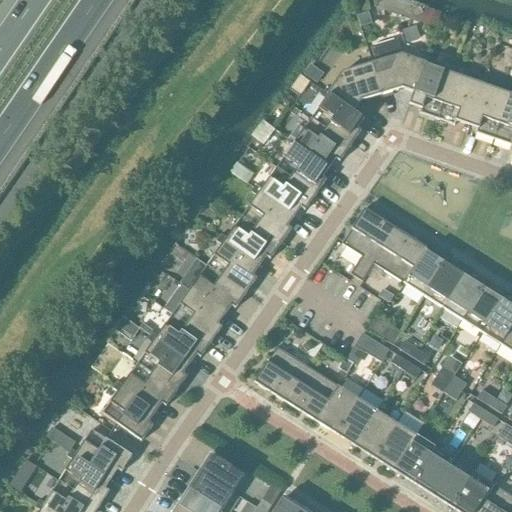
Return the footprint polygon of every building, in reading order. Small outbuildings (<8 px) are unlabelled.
[(372,64),(382,95),(402,89),(413,93),(415,94),(425,63),(402,55),(398,40),(372,48),(376,63),(372,64)] [(437,120),(453,75),(429,66),(431,58),(427,57),(425,63),(415,94),(413,93),(409,105),(421,109),(420,114),(437,120)] [(382,95),(372,64),(342,73),(327,94),(353,113),(354,112),(361,102),(382,95)] [(467,126),(484,78),(480,77),(477,83),(453,75),(437,120),(455,126),(456,122),(467,126)] [(494,140),(510,94),(485,86),(487,79),(484,78),(467,126),(478,129),(476,134),(494,140)] [(311,119),(351,147),(361,132),(357,129),(364,119),(354,112),(353,113),(327,94),(322,90),(319,93),(326,98),(311,119)] [(511,95),(510,94),(494,140),(511,146),(511,143),(511,95)] [(291,137),(288,140),(329,169),(336,160),(340,162),(351,147),(311,119),(303,130),(300,128),(297,128),(291,137)] [(329,169),(288,140),(286,143),(291,147),(276,168),(316,196),(326,181),(323,178),(329,169)] [(316,196),(276,168),(261,189),(256,185),(253,189),(294,218),(301,209),(305,211),(316,196)] [(242,217),(281,245),(292,230),(288,227),(294,218),(253,189),(251,192),(257,196),(242,217)] [(363,283),(374,265),(383,250),(396,230),(365,210),(342,245),(362,258),(351,275),(363,283)] [(281,245),(242,217),(227,238),(221,234),(219,238),(260,267),(266,258),(270,260),(281,245)] [(374,265),(383,271),(404,285),(427,250),(396,230),(383,250),(374,265)] [(260,267),(219,238),(216,242),(222,245),(207,266),(246,294),(257,279),(253,277),(260,267)] [(446,262),(427,250),(404,285),(423,297),(446,262)] [(465,274),(446,262),(423,297),(443,309),(465,274)] [(246,294),(207,266),(190,291),(182,286),(225,316),(232,307),(235,310),(246,294)] [(443,309),(462,321),(485,286),(465,274),(443,309)] [(225,316),(182,286),(165,310),(172,315),(211,343),(222,328),(218,326),(225,316)] [(504,299),(485,286),(462,321),(481,334),(504,299)] [(388,292),(383,300),(392,306),(397,298),(388,292)] [(511,328),(511,303),(504,299),(481,334),(501,346),(511,328)] [(211,343),(172,315),(157,337),(152,333),(149,336),(190,365),(197,356),(201,359),(211,343)] [(400,333),(392,328),(375,317),(367,330),(392,346),(400,333)] [(511,328),(501,346),(511,353),(511,328)] [(389,351),(381,346),(363,334),(355,347),(373,359),(381,364),(389,351)] [(190,365),(149,336),(147,339),(152,343),(137,364),(177,392),(187,377),(184,375),(190,365)] [(412,358),(417,350),(405,342),(399,350),(412,358)] [(254,383),(286,403),(308,368),(277,348),(254,383)] [(430,358),(417,350),(412,358),(424,366),(430,358)] [(403,372),(409,363),(396,355),(391,364),(403,372)] [(344,360),(338,369),(347,375),(353,365),(344,360)] [(409,363),(403,372),(416,380),(421,371),(409,363)] [(177,392),(137,364),(123,385),(117,382),(115,385),(156,414),(162,405),(166,407),(177,392)] [(339,388),(308,368),(286,403),(317,423),(339,388)] [(449,385),(454,377),(441,369),(436,377),(449,385)] [(443,394),(449,385),(436,377),(431,386),(443,394)] [(454,377),(449,385),(461,393),(466,385),(454,377)] [(156,414),(115,385),(112,388),(118,392),(102,414),(141,442),(153,426),(149,423),(156,414)] [(449,385),(443,394),(456,402),(461,393),(449,385)] [(358,400),(339,388),(317,423),(336,435),(358,400)] [(489,407),(494,399),(482,391),(476,400),(489,407)] [(494,399),(489,407),(502,415),(507,407),(494,399)] [(377,412),(358,400),(336,435),(355,447),(377,412)] [(480,421),(486,412),(473,405),(468,413),(480,421)] [(397,425),(377,412),(355,447),(374,460),(397,425)] [(486,412),(480,421),(493,429),(498,420),(486,412)] [(374,460),(383,465),(394,472),(416,437),(397,425),(374,460)] [(511,429),(505,425),(497,437),(511,446),(511,429)] [(69,453),(111,480),(118,471),(122,473),(132,457),(91,431),(77,453),(71,450),(69,453)] [(435,449),(416,437),(394,472),(413,484),(435,449)] [(455,461),(435,449),(413,484),(432,497),(455,461)] [(59,482),(99,508),(109,492),(105,490),(111,480),(69,453),(67,457),(73,460),(59,482)] [(199,472),(233,494),(244,476),(210,454),(199,472)] [(474,474),(455,461),(432,497),(452,509),(474,474)] [(222,511),(233,494),(199,472),(188,489),(222,511)] [(452,509),(456,511),(476,511),(493,486),(474,474),(452,509)] [(37,504),(49,511),(96,511),(99,508),(59,482),(45,504),(39,500),(37,504)] [(267,511),(281,491),(272,485),(257,509),(261,511),(267,511)] [(511,511),(511,497),(493,486),(476,511),(511,511)] [(188,489),(177,507),(185,511),(221,511),(222,511),(188,489)] [(300,511),(302,509),(284,497),(274,511),(300,511)]
